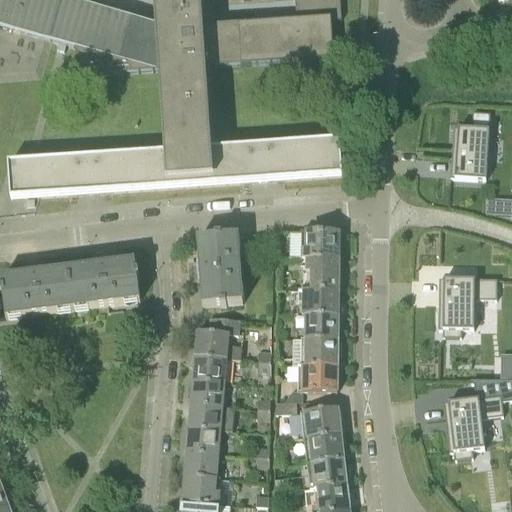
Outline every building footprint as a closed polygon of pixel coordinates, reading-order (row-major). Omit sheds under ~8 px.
[(160,75),(213,71),(334,63),(331,24),(342,23),(339,0),(155,0),(157,30),(53,0),(0,0),(0,28),(60,46),(58,53),(65,55),(67,48),(76,50),(78,80),(160,75)] [(11,202),(284,183),(343,179),(340,144),(218,152),(213,71),(160,75),(166,156),(8,167),(11,202)] [(455,180),(455,181),(486,183),(488,162),(490,132),(477,131),(458,130),(457,147),(456,158),(457,158),(456,181),(455,180)] [(502,203),(501,218),(510,219),(511,203),(502,203)] [(339,264),(339,263),(339,241),(324,241),(324,237),(302,237),(302,252),(302,263),(305,263),(339,264)] [(201,283),(203,310),(221,309),(221,310),(227,310),(226,308),(243,307),(238,239),(222,240),(221,238),(215,239),(216,240),(198,242),(200,269),(198,269),(199,283),(201,283)] [(310,294),(339,294),(339,264),(305,263),(305,276),(310,276),(310,294)] [(73,313),(140,305),(137,281),(139,281),(138,275),(137,275),(135,265),(109,268),(108,266),(98,267),(94,268),(95,270),(68,273),(42,277),(42,274),(37,275),(27,276),(28,278),(1,282),(2,292),(1,292),(1,298),(3,298),(6,321),(73,313)] [(474,333),(475,282),(439,281),(438,333),(474,333)] [(302,320),(305,320),(338,320),(339,294),(310,294),(303,294),(299,294),(298,307),(303,307),(302,320)] [(305,344),(338,344),(338,320),(305,320),(305,344)] [(196,359),(228,364),(241,365),(242,351),(229,350),(230,340),(239,340),(241,325),(211,322),(210,336),(198,335),(196,359)] [(299,369),(338,370),(338,344),(305,344),(294,344),(293,369),(299,369)] [(259,367),(271,367),(271,356),(259,355),(259,367)] [(194,384),(226,387),(228,364),(196,359),(194,384)] [(258,377),(271,378),(271,367),(259,367),(258,377)] [(299,369),(298,395),(298,396),(303,396),(338,397),(338,370),(299,369)] [(192,409),(232,412),(232,411),(224,410),(226,387),(194,384),(192,409)] [(303,406),(303,396),(298,396),(298,395),(293,395),(284,407),(297,407),(303,406)] [(486,453),(480,402),(444,407),(450,458),(486,453)] [(258,414),(271,415),(271,404),(258,403),(258,414)] [(276,407),(276,418),(297,418),(297,407),(284,407),(276,407)] [(190,433),(222,436),(222,435),(230,435),(232,412),(192,409),(190,433)] [(304,443),(341,439),(338,412),(301,416),(304,443)] [(258,426),(270,426),(271,415),(258,414),(258,426)] [(188,458),(220,461),(222,436),(190,433),(188,458)] [(301,469),(344,464),(341,439),(304,443),(307,467),(301,468),(301,469)] [(257,462),(270,462),(270,452),(258,451),(257,462)] [(186,480),(218,483),(220,461),(188,458),(186,480)] [(257,473),(270,473),(270,462),(257,462),(257,473)] [(303,495),(347,489),(344,464),(301,469),(304,494),(303,494),(303,495)] [(183,507),(220,511),(221,496),(217,496),(218,483),(186,480),(183,507)] [(0,511),(5,511),(9,511),(0,487),(0,486),(0,511)] [(349,511),(347,489),(303,495),(305,511),(349,511)] [(274,511),(283,511),(285,511),(283,496),(275,497),(274,511)] [(256,511),(269,511),(269,500),(256,500),(256,511)]
